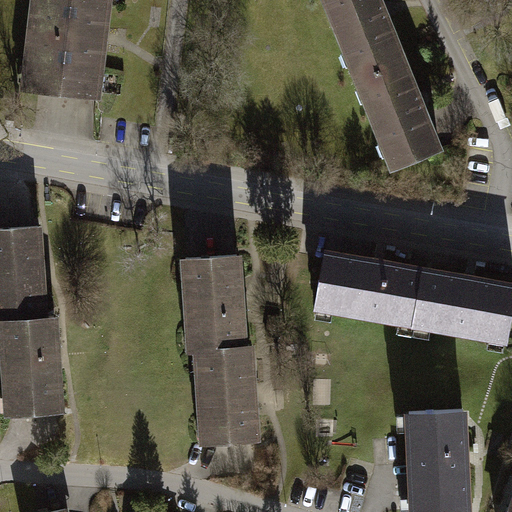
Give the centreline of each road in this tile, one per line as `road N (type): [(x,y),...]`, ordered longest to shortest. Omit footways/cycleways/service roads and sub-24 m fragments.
road 1 (residential): [(0,153),(511,245)]
road 2 (residential): [(262,511),(177,485),(0,473)]
